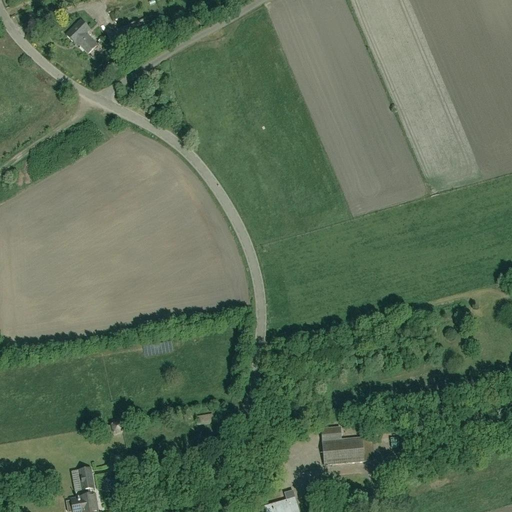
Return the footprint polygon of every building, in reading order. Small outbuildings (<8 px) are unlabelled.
[(80,21),(66,36),(77,48),(79,46),(88,55),(97,46),(86,34),(90,31),(80,21)] [(117,45),(138,35),(133,23),(111,33),(117,45)] [(196,427),(215,424),(214,415),(195,419),(196,427)] [(112,426),(114,434),(114,436),(123,433),(124,433),(122,424),(122,423),(120,423),(112,425),(112,426)] [(320,430),(321,442),(323,467),(364,463),(375,462),(373,438),(362,439),(362,438),(341,440),(340,428),(320,430)] [(97,511),(95,495),(94,495),(93,490),(94,490),(91,470),(80,472),(83,491),(88,491),(89,496),(78,498),(78,499),(70,500),(71,502),(66,502),(67,511),(97,511)] [(286,502),(265,508),(265,511),(298,511),(294,497),(293,492),(284,494),(286,502)]
